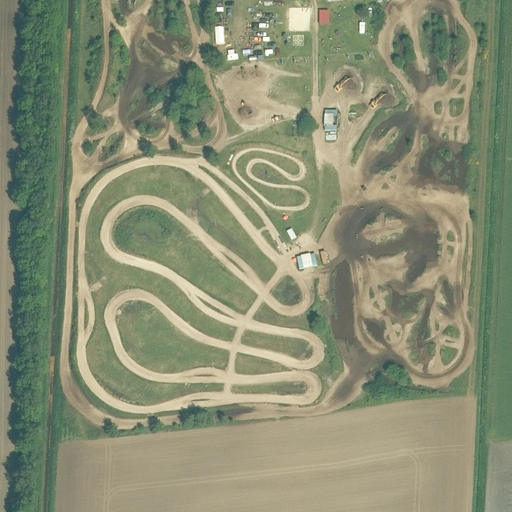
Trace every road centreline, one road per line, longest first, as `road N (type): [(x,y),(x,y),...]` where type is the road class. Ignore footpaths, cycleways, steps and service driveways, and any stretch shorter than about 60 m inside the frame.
road 1 (track): [(104,0),(107,63),(75,151),(63,374),(75,403),(129,425),(315,414),(335,406),(354,381)]
road 2 (track): [(307,281),(332,266),(346,213),(340,172),(317,139),(313,0)]
road 3 (track): [(75,151),(89,165),(106,165),(189,140),(213,122),(202,0)]
